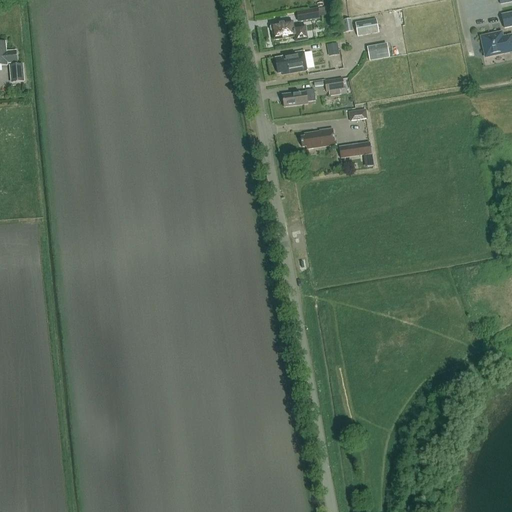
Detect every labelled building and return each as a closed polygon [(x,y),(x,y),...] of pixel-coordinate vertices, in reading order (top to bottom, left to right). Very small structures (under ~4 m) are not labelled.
[(319,19),(317,9),(297,13),(299,23),(319,19)] [(511,13),(502,16),(505,28),(511,26),(511,13)] [(343,34),(352,32),(349,19),(340,21),(343,34)] [(379,34),(377,20),(355,24),(358,37),(379,34)] [(291,38),(295,38),(296,43),(308,41),(306,27),(301,28),(294,29),(293,22),(271,26),(271,27),(270,27),(271,33),(272,32),(274,41),(291,39),(291,38)] [(511,36),(503,38),(502,33),(481,38),(485,58),(506,54),(505,51),(511,49),(511,36)] [(10,67),(12,83),(24,82),(22,66),(17,66),(17,63),(16,52),(6,53),(5,43),(0,43),(0,66),(7,66),(7,64),(10,64),(11,67),(10,67)] [(329,58),(339,56),(337,44),(327,46),(329,58)] [(387,45),(368,48),(370,62),(389,58),(387,45)] [(283,57),(283,58),(275,59),(278,74),(282,73),(283,76),(308,71),(304,52),(290,54),(291,55),(283,57)] [(342,79),(325,82),(326,91),(326,92),(329,92),(340,90),(344,90),(344,89),(342,79)] [(316,102),(314,90),(305,91),(306,93),(299,94),(299,92),(296,93),(296,94),(282,96),(284,108),(308,105),(308,103),(316,102)] [(368,121),(366,110),(349,113),(350,123),(368,121)] [(336,146),(333,130),(322,131),(323,133),(305,135),(305,138),(301,138),(302,148),(306,147),(307,150),(336,146)] [(339,148),(340,159),(364,156),(370,155),(371,154),(370,144),(339,148)] [(365,168),(374,167),(373,155),(371,155),(364,156),(364,159),(365,168)]
